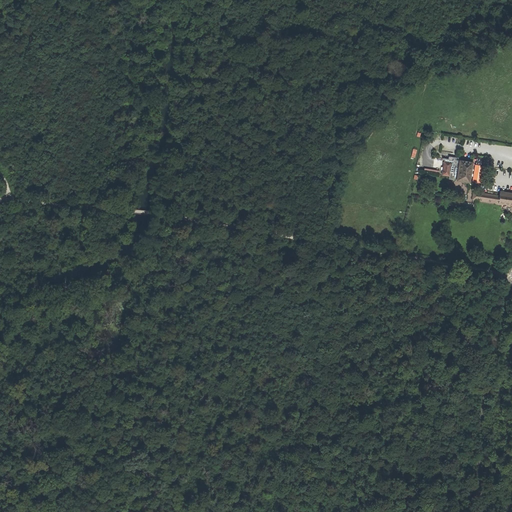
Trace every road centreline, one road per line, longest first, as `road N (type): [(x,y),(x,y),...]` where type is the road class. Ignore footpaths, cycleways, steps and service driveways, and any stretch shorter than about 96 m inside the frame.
road 1 (track): [(511,272),(176,214),(0,200)]
road 2 (track): [(511,1),(440,33),(362,95),(271,195),(267,231)]
